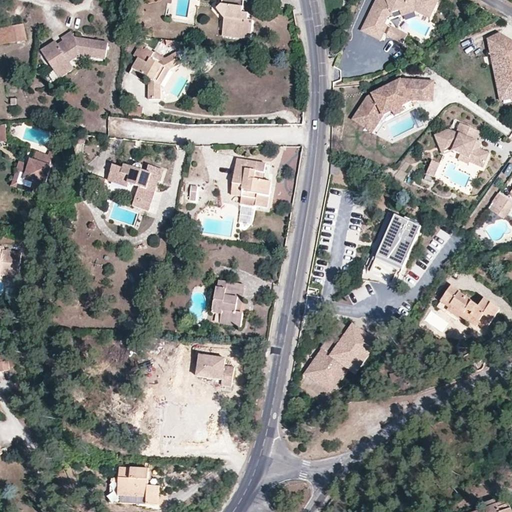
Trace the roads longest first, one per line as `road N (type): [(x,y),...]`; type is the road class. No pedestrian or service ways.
road 1 (tertiary): [(308,0),(318,69),(313,174),(260,457)]
road 2 (track): [(293,135),(286,114),(223,118),(148,107),(136,84)]
road 3 (residential): [(353,455),(430,398),(511,361)]
